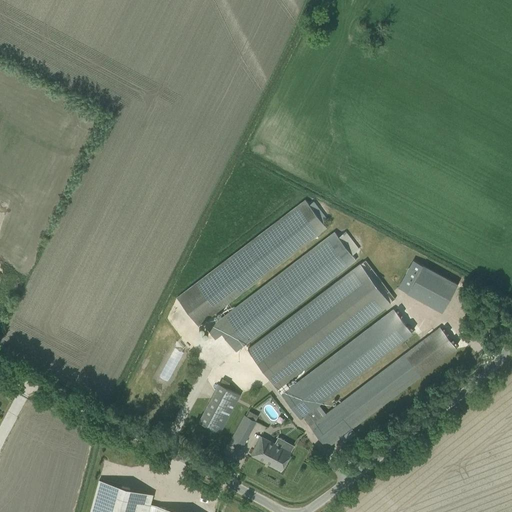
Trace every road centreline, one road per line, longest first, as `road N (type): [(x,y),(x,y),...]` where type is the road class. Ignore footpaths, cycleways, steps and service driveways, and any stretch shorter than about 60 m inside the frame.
road 1 (unclassified): [(277,511),(0,362)]
road 2 (unclassified): [(304,511),(511,339)]
